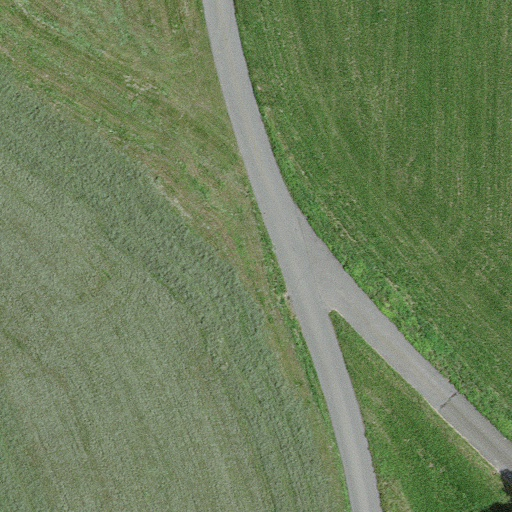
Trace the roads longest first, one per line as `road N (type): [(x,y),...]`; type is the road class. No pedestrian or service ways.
road 1 (residential): [(363,511),(351,440),(275,227),(214,0)]
road 2 (track): [(275,227),(511,453)]
